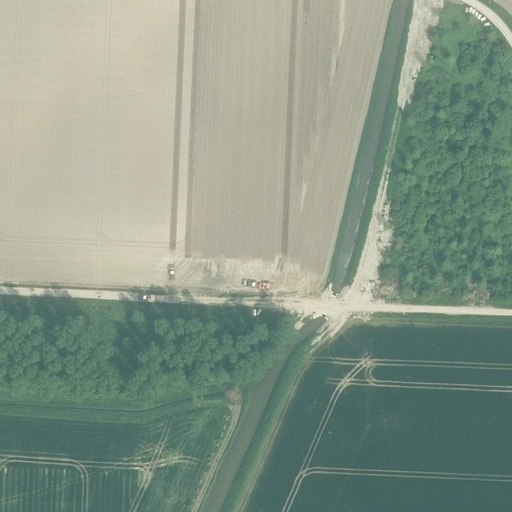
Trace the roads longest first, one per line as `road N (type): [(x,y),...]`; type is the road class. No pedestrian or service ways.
road 1 (track): [(302,305),(260,366),(236,382),(194,388),(200,405),(235,398),(240,404),(194,511)]
road 2 (track): [(302,305),(0,292)]
road 3 (unclassified): [(511,312),(302,305)]
